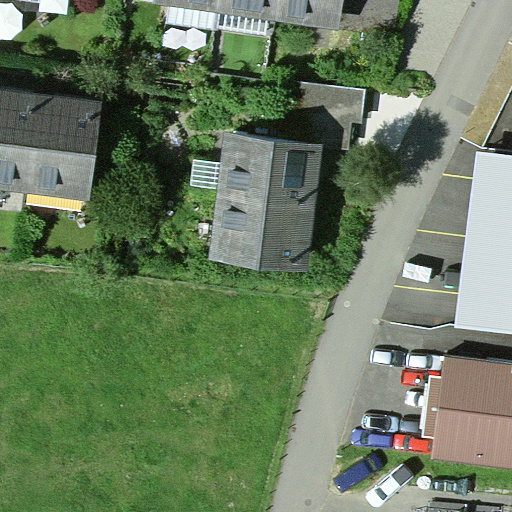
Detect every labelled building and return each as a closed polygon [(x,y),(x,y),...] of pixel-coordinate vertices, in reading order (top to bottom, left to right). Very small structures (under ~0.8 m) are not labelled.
[(155,0),(154,3),(341,29),(342,23),(344,0),(155,0)] [(402,0),(344,0),(342,23),(398,31),(402,0)] [(365,89),(289,81),(282,138),(324,143),(358,147),(365,89)] [(38,93),(0,88),(0,189),(26,192),(38,93)] [(102,100),(38,93),(26,192),(91,200),(102,100)] [(224,131),(216,198),(316,210),(324,143),(282,138),(224,131)] [(456,325),(511,331),(511,154),(476,151),(456,325)] [(308,272),(316,210),(216,198),(209,260),(308,272)] [(435,438),(432,460),(511,469),(511,362),(444,355),(442,375),(430,374),(423,437),(435,438)]
